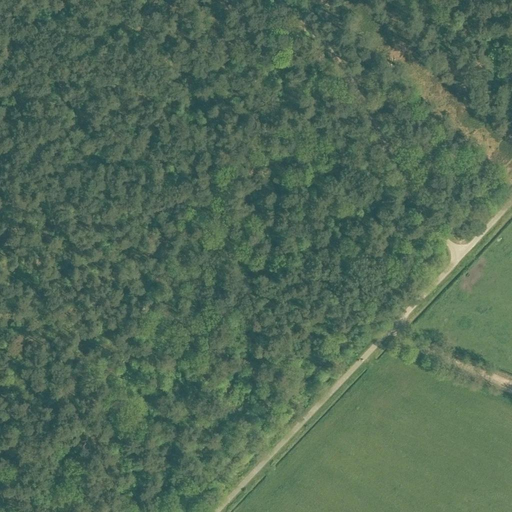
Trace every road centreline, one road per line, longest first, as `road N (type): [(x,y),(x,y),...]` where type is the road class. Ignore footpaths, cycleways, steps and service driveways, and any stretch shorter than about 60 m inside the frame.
road 1 (unclassified): [(216,511),(461,256)]
road 2 (unclassified): [(461,256),(424,215),(342,66),(276,0)]
road 3 (track): [(387,333),(511,386)]
